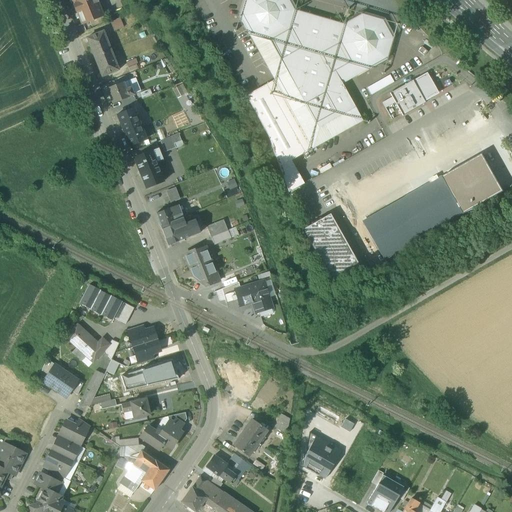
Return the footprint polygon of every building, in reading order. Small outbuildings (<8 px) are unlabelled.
[(103,17),(96,0),(70,0),(73,6),(72,6),(74,12),(75,11),(81,26),(103,17)] [(343,25),(294,11),(287,0),(243,0),(239,17),(275,82),(247,97),(270,139),(291,191),(303,183),(292,162),(312,150),(362,121),(342,84),(386,59),(392,39),(389,34),(382,21),(362,15),(343,25)] [(123,28),(119,18),(110,22),(114,32),(123,28)] [(103,32),(87,38),(88,42),(87,43),(93,58),(110,51),(103,32)] [(421,47),(418,52),(423,56),(427,52),(421,47)] [(110,51),(93,58),(99,74),(101,73),(102,77),(118,70),(110,51)] [(135,59),(126,63),(128,68),(137,64),(135,59)] [(438,93),(427,74),(413,83),(424,101),(438,93)] [(391,75),(367,87),(371,94),(394,83),(391,75)] [(412,81),(390,94),(392,98),(402,115),(402,116),(425,103),(424,101),(413,83),(412,81)] [(126,89),(123,83),(107,89),(112,104),(129,97),(129,96),(134,94),(131,87),(126,89)] [(149,90),(139,94),(141,99),(151,95),(149,90)] [(392,98),(382,103),(392,121),(402,115),(392,98)] [(146,139),(133,107),(116,114),(122,128),(121,128),(123,133),(124,133),(129,146),(146,139)] [(178,134),(171,137),(173,144),(181,141),(178,135),(179,135),(179,134),(178,135),(178,134)] [(171,137),(160,141),(164,152),(175,148),(173,144),(171,137)] [(156,143),(131,152),(133,157),(150,151),(158,148),(156,143)] [(158,148),(150,151),(153,158),(161,155),(158,148)] [(150,151),(133,157),(139,170),(138,171),(140,176),(141,176),(146,188),(163,181),(155,163),(153,158),(150,151)] [(417,192),(361,224),(376,250),(363,257),(369,268),(465,214),(439,170),(413,185),(417,192)] [(175,189),(167,192),(171,202),(179,199),(175,189)] [(191,200),(184,203),(189,215),(196,212),(191,200)] [(174,207),(155,214),(160,227),(175,221),(173,217),(180,214),(178,208),(175,209),(174,207)] [(359,267),(330,214),(321,219),(320,218),(318,219),(319,220),(313,224),(312,223),(310,224),(311,225),(302,230),(332,282),(359,267)] [(185,224),(182,218),(175,221),(160,227),(167,247),(173,244),(173,243),(200,233),(195,220),(185,224)] [(223,220),(206,227),(211,238),(227,231),(223,220)] [(234,228),(227,231),(230,239),(237,236),(234,228)] [(227,231),(211,238),(214,246),(230,239),(227,231)] [(216,274),(205,247),(194,252),(193,250),(184,254),(193,277),(205,287),(208,286),(207,285),(216,274)] [(240,289),(234,290),(237,300),(240,307),(252,303),(255,313),(271,308),(263,282),(240,289)] [(238,283),(221,289),(226,304),(237,300),(234,290),(240,289),(238,283)] [(89,285),(79,304),(90,310),(89,310),(90,310),(99,291),(89,285)] [(99,291),(90,310),(100,316),(111,297),(110,296),(110,297),(100,291),(99,291)] [(111,297),(100,316),(101,316),(101,315),(111,321),(113,318),(116,313),(118,307),(121,302),(111,297)] [(134,309),(121,302),(118,307),(131,314),(134,309)] [(131,314),(118,307),(116,313),(128,319),(131,314)] [(128,319),(116,313),(113,318),(125,325),(128,319)] [(102,339),(97,344),(77,325),(65,338),(76,348),(72,353),(73,354),(88,368),(104,350),(109,345),(108,345),(102,339)] [(142,325),(127,330),(129,336),(144,331),(142,325)] [(144,331),(129,336),(133,348),(156,340),(154,331),(150,329),(144,331)] [(109,345),(104,350),(111,361),(111,360),(118,344),(111,340),(108,345),(109,345)] [(156,340),(133,348),(136,359),(151,354),(157,352),(159,348),(156,340)] [(151,354),(136,359),(138,365),(153,360),(151,354)] [(47,375),(54,365),(46,360),(41,371),(47,375)] [(127,391),(177,378),(171,361),(122,377),(127,391)] [(42,382),(54,390),(65,373),(54,365),(47,375),(42,382)] [(95,371),(77,408),(89,405),(104,375),(95,371)] [(54,390),(66,398),(70,391),(77,381),(65,373),(54,390)] [(82,384),(77,381),(70,391),(77,396),(82,384)] [(108,395),(99,397),(101,403),(110,401),(109,394),(108,395)] [(141,399),(136,400),(136,403),(132,403),(128,404),(128,405),(129,405),(130,413),(133,412),(134,414),(135,419),(150,416),(147,401),(142,402),(141,399)] [(101,403),(100,403),(102,410),(116,406),(114,400),(101,403)] [(185,413),(167,417),(168,422),(169,421),(173,423),(175,420),(182,425),(186,419),(185,413)] [(280,415),(274,428),(284,433),(288,427),(289,420),(280,415)] [(153,428),(151,430),(147,427),(140,437),(158,450),(162,444),(163,445),(164,444),(171,449),(181,433),(178,431),(182,425),(175,420),(173,423),(169,421),(168,422),(167,417),(163,418),(155,430),(153,428)] [(90,427),(80,420),(76,427),(87,432),(90,427)] [(251,420),(233,446),(248,457),(266,431),(251,420)] [(345,420),(341,427),(349,432),(354,425),(345,420)] [(66,422),(60,433),(65,436),(81,444),(87,432),(76,427),(66,422)] [(65,436),(60,433),(57,439),(62,442),(65,436)] [(303,466),(325,479),(341,452),(309,433),(306,450),(308,450),(305,456),(303,466)] [(81,444),(65,436),(62,442),(78,450),(81,444)] [(17,443),(6,438),(4,444),(15,449),(17,443)] [(119,438),(112,438),(111,441),(120,447),(119,440),(119,438)] [(138,438),(119,440),(120,447),(125,447),(138,446),(138,445),(138,438)] [(62,442),(57,439),(51,451),(73,461),(78,450),(62,442)] [(15,449),(4,444),(0,450),(0,454),(20,465),(25,454),(15,449)] [(138,446),(125,447),(125,457),(137,460),(140,454),(143,457),(148,450),(142,446),(138,445),(138,446)] [(73,461),(51,451),(46,463),(51,465),(67,473),(73,461)] [(20,465),(0,454),(0,468),(13,475),(15,476),(20,465)] [(143,457),(140,454),(137,460),(150,469),(163,477),(168,470),(156,461),(155,462),(151,459),(150,461),(143,457)] [(242,460),(233,454),(230,459),(239,465),(242,460)] [(214,456),(205,468),(212,473),(218,477),(218,476),(226,465),(214,456)] [(116,465),(123,468),(127,461),(121,457),(116,465)] [(150,469),(137,460),(133,464),(141,469),(147,473),(150,469)] [(251,467),(242,460),(239,465),(245,470),(247,472),(251,467)] [(264,466),(255,460),(252,465),(261,471),(264,466)] [(133,464),(132,466),(133,467),(127,476),(130,478),(134,480),(141,469),(133,464)] [(67,473),(51,465),(48,471),(53,474),(64,479),(67,473)] [(226,465),(218,476),(223,480),(229,484),(234,478),(235,476),(229,472),(232,468),(226,465)] [(245,470),(239,465),(235,470),(232,468),(229,472),(235,476),(234,478),(237,480),(245,470)] [(212,473),(205,468),(203,471),(210,476),(212,473)] [(147,473),(141,482),(146,486),(144,489),(148,491),(150,489),(154,490),(163,477),(150,469),(147,473)] [(3,470),(0,475),(4,478),(10,481),(13,475),(3,470)] [(372,483),(377,486),(383,474),(378,472),(372,483)] [(219,490),(222,484),(220,483),(223,480),(218,476),(218,477),(212,473),(210,476),(213,478),(210,483),(219,490)] [(50,479),(40,474),(35,484),(44,489),(56,495),(61,485),(50,479)] [(64,479),(53,474),(50,479),(61,485),(64,479)] [(210,483),(200,476),(191,488),(206,498),(204,501),(213,508),(224,493),(219,490),(210,483)] [(377,486),(367,503),(382,511),(389,511),(397,498),(403,487),(382,476),(377,486)] [(134,480),(130,478),(126,484),(129,486),(133,489),(136,491),(140,484),(134,480)] [(237,480),(234,478),(229,484),(234,487),(238,481),(237,480)] [(129,486),(123,494),(127,497),(133,489),(129,486)] [(404,486),(397,498),(402,501),(409,489),(404,486)] [(191,488),(181,502),(187,507),(186,509),(189,511),(195,511),(204,501),(206,498),(191,488)] [(56,495),(44,489),(35,505),(29,507),(30,511),(58,511),(61,507),(62,507),(63,504),(60,502),(62,498),(56,495)] [(250,511),(233,500),(224,493),(213,508),(218,511),(250,511)] [(445,503),(437,498),(430,509),(435,511),(436,511),(437,510),(441,511),(445,503)] [(418,503),(411,499),(406,508),(413,511),(417,504),(418,503)]
